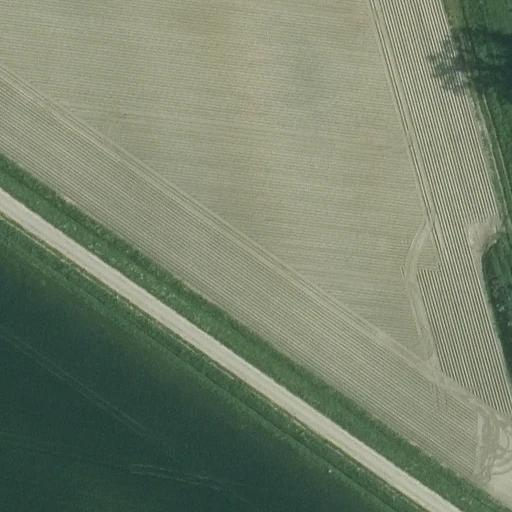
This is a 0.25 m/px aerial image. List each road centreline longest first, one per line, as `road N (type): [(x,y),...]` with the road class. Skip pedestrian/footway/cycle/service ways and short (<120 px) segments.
road 1 (unclassified): [(449,511),(0,200)]
road 2 (track): [(457,0),(511,198)]
